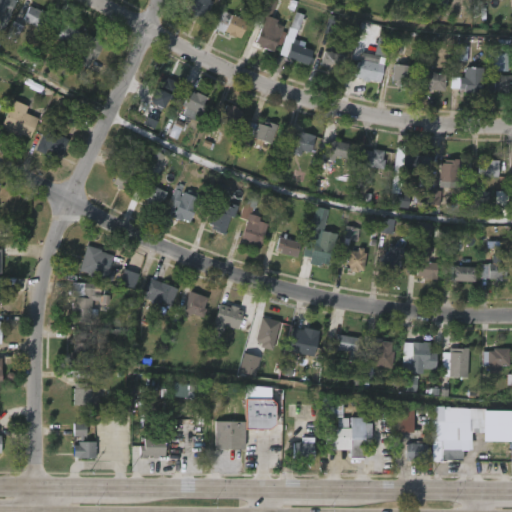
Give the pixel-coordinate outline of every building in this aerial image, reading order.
[(0,0),(15,0),(7,15),(0,11),(0,0)] [(28,7),(38,12),(40,9),(46,13),(39,29),(21,20),(19,24),(21,26),(13,42),(3,37),(10,22),(9,21),(17,0),(29,5),(28,7)] [(207,0),(210,1),(204,19),(191,15),(192,12),(187,10),(191,0),(207,0)] [(288,34),(282,46),(279,44),(275,53),(257,43),(263,30),(254,26),(266,0),(276,0),(279,1),(272,17),(279,21),(278,24),(286,27),(284,32),(288,34)] [(222,10),(247,22),(240,39),(236,37),(235,38),(223,31),(222,33),(213,28),(222,10)] [(78,31),(70,46),(52,37),(53,36),(45,32),(53,17),(78,31)] [(388,38),(390,30),(379,28),(378,36),(388,38)] [(87,34),(98,39),(97,42),(102,45),(94,59),(91,58),(87,64),(76,58),(79,51),(78,50),(87,34)] [(385,59),(388,40),(377,38),(373,56),(385,59)] [(315,52),(310,66),(288,58),(294,39),(301,41),(300,46),(315,52)] [(467,61),(467,46),(455,46),(455,61),(467,61)] [(325,51),(331,53),(331,52),(347,57),(345,67),(340,66),(339,71),(329,69),(329,67),(322,64),(325,51)] [(359,60),(377,63),(374,79),(369,78),(368,83),(361,81),(361,79),(346,76),(349,62),(356,63),(356,62),(359,62),(359,60)] [(411,67),(408,87),(395,85),(395,79),(391,79),(393,64),(411,67)] [(482,68),(481,93),(452,92),(453,77),(463,77),(463,67),(482,68)] [(436,71),(448,73),(447,90),(426,88),(427,71),(436,71)] [(511,75),(511,92),(502,91),(502,89),(486,89),(487,74),(511,75)] [(171,78),(182,83),(175,99),(169,96),(163,107),(152,101),(156,93),(159,95),(160,91),(156,89),(162,76),(167,79),(169,76),(171,78)] [(189,91),(193,92),(194,91),(205,96),(201,104),(203,104),(194,121),(180,115),(184,106),(181,104),(187,90),(189,91)] [(37,119),(28,137),(19,133),(17,138),(4,132),(6,128),(0,125),(0,122),(11,99),(26,106),(23,113),(37,119)] [(230,105),(238,108),(237,110),(242,112),(237,123),(235,123),(233,128),(219,122),(226,105),(229,107),(230,105)] [(59,120),(74,127),(79,115),(64,109),(59,120)] [(268,121),(276,125),(269,144),(251,137),(250,140),(244,137),(248,125),(256,128),(257,123),(262,125),(263,121),(267,123),(268,121)] [(46,127),(70,139),(63,155),(49,148),(46,154),(36,149),(43,133),(42,132),(46,127)] [(300,132),(313,135),(309,149),(300,147),(299,152),(294,150),(293,147),(289,146),(293,131),(300,132)] [(324,138),(354,144),(351,158),(321,150),(324,138)] [(373,148),(383,150),(381,159),(384,159),(383,169),(361,164),(364,149),(372,150),(372,148),(373,148)] [(420,156),(419,174),(399,172),(400,162),(393,161),(394,151),(412,152),(412,155),(420,156)] [(490,158),(500,159),(500,176),(479,176),(479,184),(482,184),(482,190),(490,190),(490,202),(482,202),(482,209),(472,209),(472,172),(479,173),(479,160),(486,161),(486,158),(490,158)] [(458,159),(458,166),(469,167),(469,184),(452,183),(452,188),(437,187),(438,162),(443,163),(443,159),(458,159)] [(137,179),(129,194),(115,187),(116,185),(112,183),(118,170),(137,179)] [(166,192),(162,201),(158,199),(154,207),(144,202),(145,201),(139,198),(146,183),(166,192)] [(201,200),(198,208),(195,206),(188,222),(182,219),(181,221),(163,213),(174,189),(201,200)] [(440,206),(440,191),(429,191),(429,205),(440,206)] [(507,216),(494,216),(494,191),(507,191),(507,216)] [(237,206),(232,218),(229,216),(222,235),(209,229),(210,225),(207,224),(212,210),(217,212),(221,204),(229,207),(230,203),(237,206)] [(380,233),(393,234),(393,219),(380,219),(380,233)] [(256,221),(266,224),(258,247),(244,243),(244,241),(240,239),(244,225),(249,227),(251,221),(255,223),(256,221)] [(434,223),(416,222),(415,236),(433,237),(434,223)] [(336,235),(330,259),(327,259),(326,264),(320,262),(319,266),(308,264),(309,257),(300,255),(305,235),(317,237),(318,231),(336,235)] [(300,242),(296,257),(278,253),(279,251),(274,250),(278,236),(300,242)] [(430,251),(429,257),(428,257),(427,262),(437,263),(436,279),(415,277),(417,243),(428,244),(427,251),(430,251)] [(115,272),(112,280),(80,270),(88,244),(115,255),(110,268),(116,270),(115,272)] [(404,249),(402,256),(401,256),(398,276),(383,273),(384,269),(379,268),(381,253),(386,254),(387,246),(404,249)] [(363,248),(362,254),(364,254),(361,271),(356,270),(356,273),(349,272),(349,269),(343,268),(345,251),(356,252),(356,247),(363,248)] [(505,264),(504,281),(478,278),(478,264),(487,265),(491,263),(505,264)] [(474,267),(474,281),(444,280),(445,267),(474,267)] [(0,278),(13,279),(13,290),(0,290),(0,278)] [(154,283),(158,285),(159,283),(175,289),(169,305),(153,298),(152,302),(142,298),(148,278),(155,281),(154,283)] [(99,292),(98,301),(91,300),(88,323),(77,322),(77,318),(72,317),(73,311),(71,311),(72,302),(75,303),(76,297),(69,296),(71,282),(96,284),(95,292),(99,292)] [(187,295),(193,298),(194,295),(205,299),(202,308),(205,309),(202,318),(181,310),(187,295)] [(221,307),(229,308),(229,306),(236,308),(236,311),(241,312),(235,329),(223,325),(221,331),(210,328),(217,305),(221,307)] [(268,319),(280,322),(276,341),(258,337),(261,322),(266,323),(267,319),(268,319)] [(302,328),(317,331),(313,347),(294,343),(296,329),(302,330),(302,328)] [(359,353),(358,363),(348,361),(349,352),(334,349),(336,334),(358,338),(356,352),(359,353)] [(391,343),(390,352),(393,352),(391,368),(369,365),(371,343),(379,344),(379,341),(391,343)] [(92,343),(91,365),(72,365),(73,359),(69,359),(70,342),(92,343)] [(405,342),(424,343),(424,345),(432,346),(429,365),(410,362),(410,355),(403,354),(405,342)] [(470,348),(469,376),(443,375),(444,352),(451,352),(451,347),(470,348)] [(511,348),(511,365),(495,366),(484,364),(484,351),(495,350),(495,347),(511,348)] [(259,358),(243,353),(238,373),(254,377),(259,358)] [(372,366),(362,366),(362,381),(371,382),(372,366)] [(416,378),(403,376),(401,390),(414,392),(416,378)] [(99,388),(98,404),(71,403),(71,387),(73,388),(73,382),(85,383),(85,387),(99,388)] [(186,397),(186,384),(172,384),(172,397),(186,397)] [(273,387),(245,387),(244,428),(272,429),(273,387)] [(347,428),(349,428),(349,417),(364,418),(363,458),(348,458),(348,451),(323,450),(324,428),(325,428),(325,419),(320,418),(320,398),(340,398),(339,418),(347,419),(347,428)] [(411,432),(394,432),(394,401),(411,404),(411,432)] [(441,406),(441,412),(465,412),(465,423),(453,422),(453,440),(464,440),(464,459),(440,459),(440,449),(444,449),(444,441),(436,442),(436,434),(434,434),(434,423),(432,423),(433,405),(441,406)] [(243,423),(243,451),(214,450),(214,422),(243,423)] [(84,423),(84,437),(82,437),(81,442),(94,443),(94,458),(72,458),(72,445),(76,445),(76,442),(78,442),(78,436),(72,436),(72,423),(84,423)] [(275,439),(275,456),(257,455),(256,459),(249,459),(250,446),(253,446),(254,438),(258,439),(258,433),(263,433),(263,438),(275,439)] [(315,443),(315,460),(300,460),(300,458),(295,458),(295,443),(303,441),(303,437),(315,437),(315,443)] [(150,438),(150,440),(163,440),(163,456),(156,456),(156,458),(146,456),(146,459),(138,459),(138,446),(142,446),(142,439),(150,438)] [(416,443),(430,444),(429,461),(407,460),(408,443),(413,443),(413,442),(416,443)]
